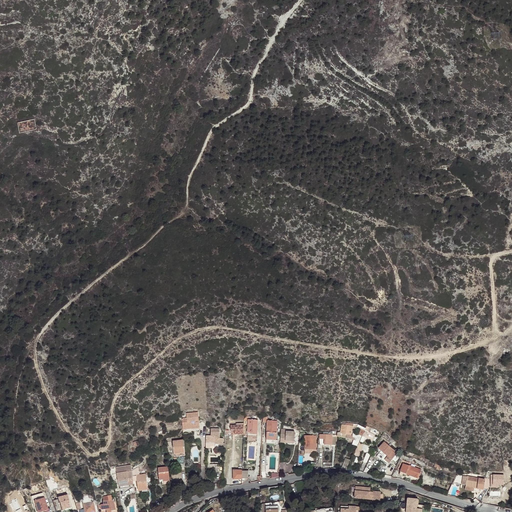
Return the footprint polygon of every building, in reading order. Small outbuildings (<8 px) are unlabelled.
[(185,419),(180,420),(181,429),(189,429),(189,427),(192,427),(192,428),(198,428),(197,418),(195,418),(194,414),(185,414),(185,419)] [(266,418),(261,418),(261,424),(266,424),(265,444),(275,444),(276,422),(266,422),(266,418)] [(247,421),(246,434),(249,434),(249,435),(256,435),(256,421),(247,421)] [(338,435),(336,434),(335,438),(345,440),(345,436),(349,436),(351,428),(352,425),(347,424),(340,424),(338,435)] [(242,436),(242,425),(236,425),(236,426),(230,426),(230,431),(236,431),(235,436),(242,436)] [(364,430),(363,432),(360,438),(358,443),(361,445),(363,439),(371,442),(374,437),(367,434),(369,429),(364,428),(364,430)] [(285,431),(279,430),(278,444),(284,444),(284,442),(292,443),(293,433),(285,432),(285,431)] [(209,437),(205,437),(204,447),(210,447),(210,450),(223,449),(223,445),(222,445),(222,440),(218,440),(218,431),(209,431),(209,437)] [(330,443),(330,438),(330,436),(330,434),(321,433),(321,436),(318,436),(318,446),(330,446),(330,443)] [(355,447),(360,438),(357,436),(352,434),(350,439),(353,440),(352,442),(351,441),(350,446),(355,447)] [(314,437),(303,437),(303,451),(314,451),(314,437)] [(183,451),(182,441),(171,442),(172,457),(183,456),(183,451)] [(361,446),(357,444),(352,454),(357,456),(361,446)] [(382,444),(377,450),(379,452),(374,458),(385,466),(394,456),(392,454),(393,453),(391,451),(391,452),(387,448),(382,444)] [(349,462),(345,461),(340,471),(345,471),(349,462)] [(401,465),(397,476),(400,477),(401,475),(405,477),(406,476),(416,479),(419,471),(401,465)] [(130,467),(115,469),(118,491),(128,489),(127,486),(126,480),(131,479),(130,467)] [(137,468),(131,472),(132,477),(134,477),(134,476),(135,476),(137,492),(146,491),(145,475),(138,476),(137,468)] [(158,481),(162,481),(168,480),(167,469),(157,469),(158,481)] [(240,480),(241,472),(232,471),(232,480),(240,480)] [(481,480),(475,480),(465,478),(463,491),(472,493),(473,490),(481,491),(481,489),(486,490),(487,486),(480,485),(481,480)] [(488,478),(488,486),(491,486),(498,486),(498,478),(496,478),(489,478),(488,478)] [(353,499),(379,501),(379,493),(372,492),(372,493),(369,493),(369,489),(361,488),(361,493),(354,492),(353,499)] [(48,493),(48,492),(44,494),(51,511),(52,511),(55,511),(48,493)] [(30,498),(31,502),(43,499),(42,494),(30,498)] [(67,496),(62,497),(56,498),(58,504),(59,504),(60,509),(63,509),(63,510),(70,509),(67,496)] [(47,511),(43,499),(31,502),(33,507),(35,506),(36,511),(47,511)] [(87,501),(82,501),(81,502),(83,511),(93,511),(92,503),(91,503),(91,502),(89,502),(89,500),(87,501)] [(416,506),(417,501),(406,500),(405,511),(417,511),(418,510),(415,510),(415,506),(416,506)] [(100,511),(105,510),(108,510),(108,511),(109,511),(114,511),(112,502),(110,502),(102,502),(102,505),(99,505),(100,511)]
